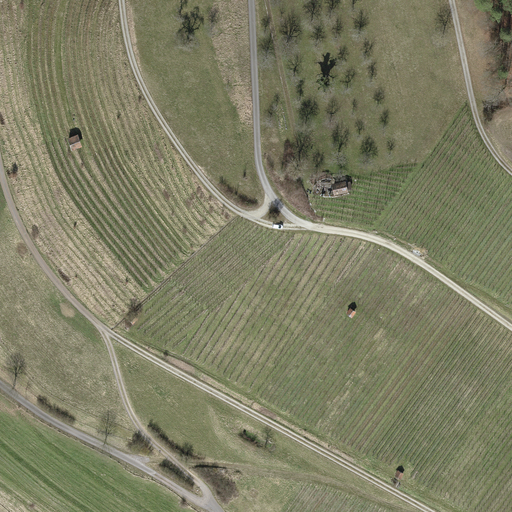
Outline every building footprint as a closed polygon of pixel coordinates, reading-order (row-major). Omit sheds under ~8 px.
[(80,133),(69,137),(74,150),(85,146),(80,133)] [(349,181),(335,184),(338,195),(351,192),(349,181)] [(357,311),(351,307),(347,312),(354,317),(357,311)] [(134,313),(129,318),(134,323),(139,319),(134,313)] [(405,473),(399,469),(396,474),(402,478),(405,473)]
